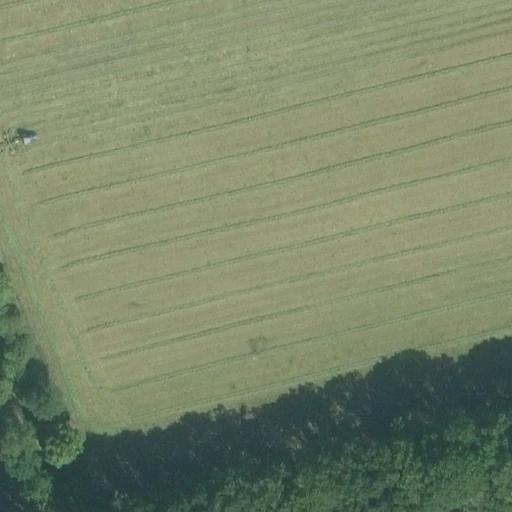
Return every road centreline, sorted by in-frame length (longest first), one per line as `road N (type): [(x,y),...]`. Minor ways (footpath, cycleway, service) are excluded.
road 1 (track): [(99,511),(511,414)]
road 2 (track): [(65,511),(0,351)]
